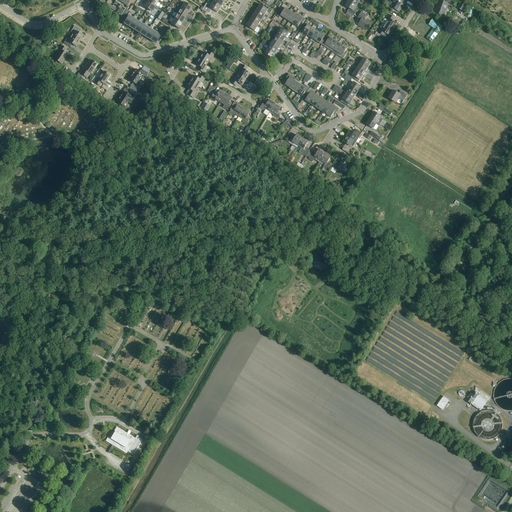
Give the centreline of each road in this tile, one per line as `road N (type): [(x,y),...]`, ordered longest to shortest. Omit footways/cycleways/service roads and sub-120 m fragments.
road 1 (track): [(0,251),(350,246),(511,356)]
road 2 (track): [(511,180),(439,290),(427,295)]
road 3 (residential): [(100,30),(145,55),(232,28)]
road 4 (unclassified): [(108,418),(146,437),(130,464),(110,458),(87,435)]
